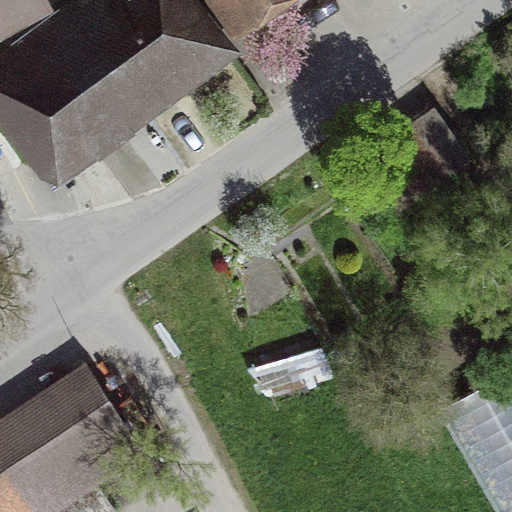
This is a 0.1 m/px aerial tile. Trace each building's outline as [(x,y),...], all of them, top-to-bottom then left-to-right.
[(0,0),(0,34),(55,7),(51,0),(0,0)] [(93,0),(23,51),(82,134),(220,36),(194,0),(93,0)] [(213,0),(245,41),(298,0),(213,0)] [(82,134),(23,51),(0,66),(0,123),(33,169),(82,134)] [(435,103),(362,153),(399,206),(471,155),(435,103)] [(0,511),(53,511),(147,447),(88,363),(0,424),(0,511)] [(511,377),(464,400),(511,499),(511,377)]
